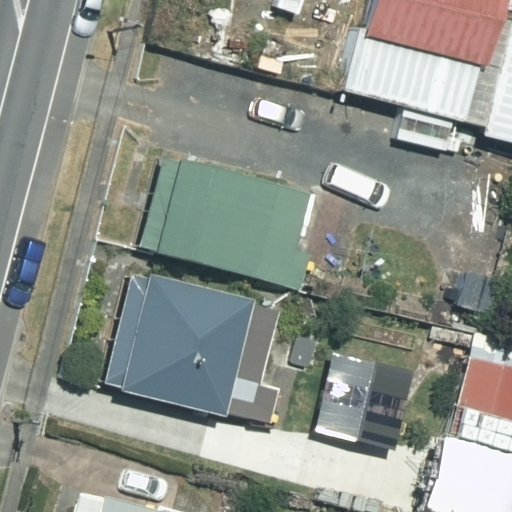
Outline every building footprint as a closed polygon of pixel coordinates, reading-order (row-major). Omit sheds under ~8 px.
[(253,0),(170,0),(160,42),(238,62),(253,0)] [(351,0),(330,81),(450,112),(479,0),(351,0)] [(511,9),(500,6),(480,86),(470,83),(466,101),(474,103),(468,126),(511,136),(511,9)] [(162,153),(140,245),(289,283),(297,250),(283,247),(298,187),(162,153)] [(246,380),(265,302),(133,268),(105,380),(260,418),(267,386),(246,380)] [(292,324),(282,363),(308,370),(318,330),(292,324)] [(511,432),(511,369),(461,357),(440,440),(506,456),(511,432)] [(145,511),(90,498),(86,511),(145,511)]
